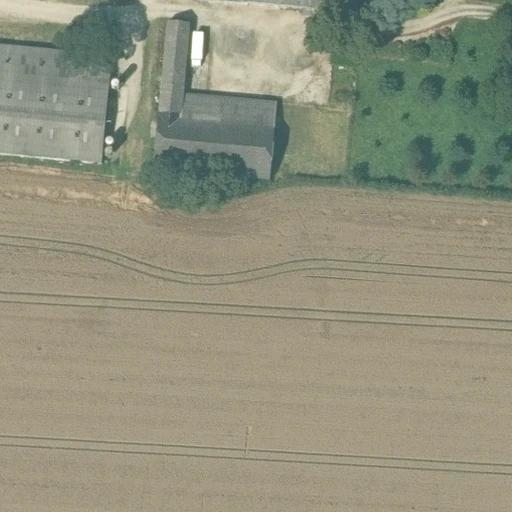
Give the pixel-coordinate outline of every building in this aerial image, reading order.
[(310,0),(183,0),(310,11),(310,0)] [(310,0),(310,11),(324,13),(324,14),(341,15),(341,14),(355,15),(355,11),(358,9),(359,2),(357,0),(310,0)] [(276,105),(182,97),(188,26),(167,24),(159,118),(274,129),(276,105)] [(91,56),(0,47),(0,155),(101,166),(108,98),(118,99),(120,85),(109,84),(113,45),(92,43),(91,56)] [(159,118),(158,118),(153,171),(269,182),(274,129),(159,118)]
